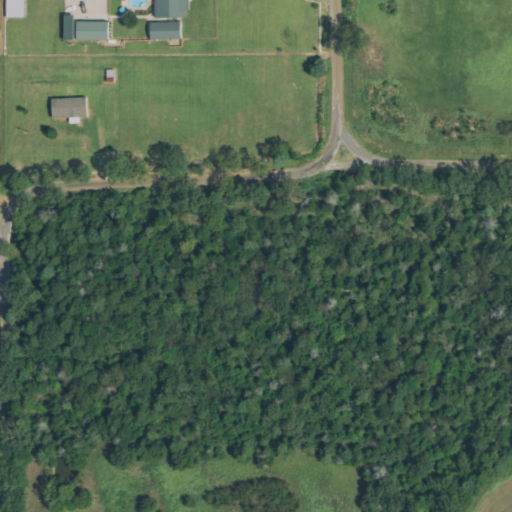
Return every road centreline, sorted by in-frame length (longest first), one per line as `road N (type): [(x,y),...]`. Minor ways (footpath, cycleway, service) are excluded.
road 1 (residential): [(4,511),(2,236),(9,210),(36,187),(60,182),(300,175),(328,154)]
road 2 (residential): [(511,163),(328,154)]
road 3 (residential): [(328,154),(338,122),(336,0)]
